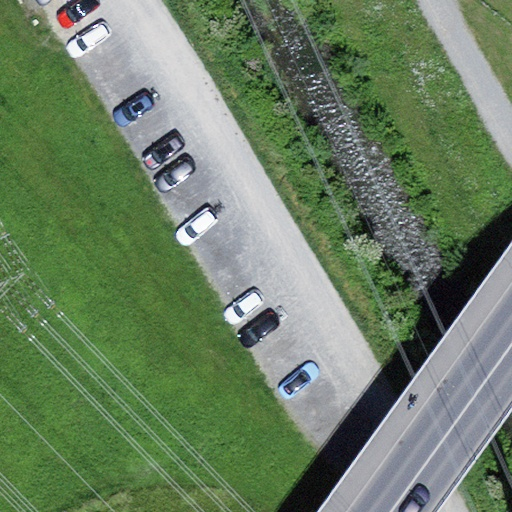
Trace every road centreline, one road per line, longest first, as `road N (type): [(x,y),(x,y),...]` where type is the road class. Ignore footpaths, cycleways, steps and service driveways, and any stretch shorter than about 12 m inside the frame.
road 1 (track): [(447,511),(135,0)]
road 2 (secondary): [(511,337),(386,511)]
road 3 (track): [(432,0),(511,146)]
